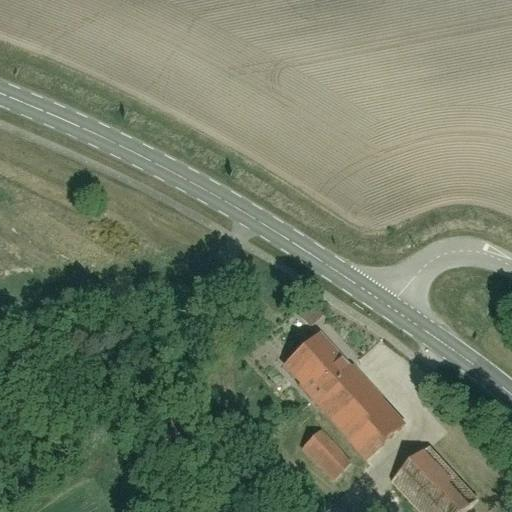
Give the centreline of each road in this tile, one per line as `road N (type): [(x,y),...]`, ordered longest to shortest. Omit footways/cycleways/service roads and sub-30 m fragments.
road 1 (secondary): [(389,306),(232,206),(0,95)]
road 2 (secondary): [(511,395),(389,306)]
road 3 (unclassified): [(511,269),(478,253),(452,253),(425,264),(389,306)]
